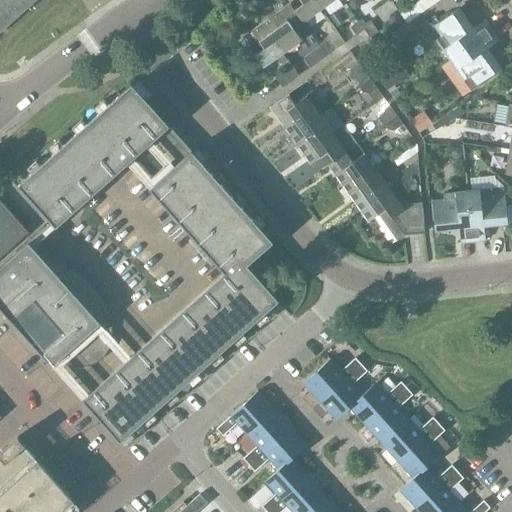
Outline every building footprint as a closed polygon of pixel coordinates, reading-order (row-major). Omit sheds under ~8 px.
[(0,0),(0,33),(37,0),(0,0)] [(303,22),(321,8),(315,0),(300,0),(303,4),(295,9),(303,22)] [(315,0),(321,8),(332,0),(315,0)] [(300,23),(303,22),(295,9),(290,4),(272,17),(284,35),(274,42),(282,53),(302,39),(298,35),(305,30),(300,23)] [(450,60),(491,30),(484,20),(473,28),(459,8),(438,23),(445,33),(436,40),(450,60)] [(286,59),(282,53),(274,42),(284,35),(272,17),(252,31),(264,48),(254,55),(263,67),(275,58),(279,64),(286,59)] [(362,26),(365,24),(361,19),(350,27),(356,35),(364,29),(362,26)] [(362,26),(364,29),(370,37),(378,32),(370,20),(365,24),(362,26)] [(499,41),(491,30),(450,60),(465,80),(474,73),(481,83),(501,68),(488,49),(499,41)] [(318,45),(319,46),(326,56),(332,52),(332,48),(326,39),(318,45)] [(326,56),(319,46),(303,58),(310,68),(326,56)] [(350,70),(361,86),(370,79),(359,63),(350,70)] [(282,87),(298,76),(291,66),(275,78),(282,87)] [(370,79),(361,86),(359,87),(363,92),(367,93),(376,87),(370,79)] [(119,439),(276,299),(247,266),(273,243),(132,84),(18,186),(52,223),(76,202),(72,198),(84,187),(88,192),(98,182),(94,178),(106,167),(110,172),(120,162),(117,158),(129,147),(132,152),(143,142),(139,138),(144,133),(174,167),(154,185),(163,196),(167,192),(178,204),(174,208),(183,218),(187,214),(198,226),(194,230),(203,241),(207,237),(218,249),(214,252),(223,263),(227,259),(241,274),(235,279),(231,275),(221,285),(224,289),(212,299),(209,295),(198,305),(202,309),(190,319),(186,315),(176,325),(180,329),(168,339),(164,335),(154,345),(157,349),(145,359),(142,355),(131,365),(135,369),(123,379),(119,375),(109,385),(112,389),(100,399),(96,395),(86,405),(120,443),(121,441),(119,439)] [(288,95),(270,108),(283,127),(302,114),(308,124),(320,115),(312,104),(318,100),(312,92),(295,104),(288,95)] [(382,128),(386,125),(397,117),(389,105),(384,109),(384,114),(376,120),(382,128)] [(302,114),(283,127),(297,145),(315,132),(321,142),(333,134),(320,115),(308,124),(302,114)] [(397,117),(386,125),(390,130),(394,131),(403,125),(397,117)] [(416,128),(425,139),(438,129),(429,118),(416,128)] [(315,132),(297,145),(311,165),(328,153),(334,161),(357,145),(348,134),(344,137),(338,130),(333,134),(321,142),(315,132)] [(366,181),(377,173),(364,154),(363,154),(357,145),(334,161),(328,165),(341,184),(359,172),(366,181)] [(411,178),(419,172),(413,164),(402,172),(407,180),(411,178)] [(359,172),(341,184),(355,203),(373,191),(379,200),(391,192),(377,173),(366,181),(359,172)] [(411,178),(407,180),(403,183),(409,192),(417,186),(411,178)] [(470,191),(468,191),(473,242),(485,241),(484,227),(508,225),(504,187),(470,191)] [(373,191),(355,203),(369,223),(375,218),(392,243),(404,235),(425,233),(422,209),(404,210),(391,192),(379,200),(373,191)] [(473,242),(468,191),(443,194),(444,205),(432,207),(435,232),(459,230),(460,243),(473,242)] [(0,255),(25,233),(0,204),(0,255)] [(60,269),(49,266),(50,260),(42,259),(32,261),(27,263),(21,257),(49,232),(44,226),(15,252),(17,253),(0,267),(0,302),(3,307),(11,305),(12,308),(13,313),(15,320),(21,331),(31,344),(44,354),(59,362),(62,363),(75,366),(81,367),(91,365),(94,364),(96,363),(98,362),(102,359),(105,356),(108,352),(110,347),(111,343),(111,342),(112,334),(110,328),(105,312),(97,298),(87,286),(74,276),(60,269)] [(304,383),(320,401),(361,364),(355,358),(341,371),(330,359),(304,383)] [(367,371),(361,364),(320,401),(337,420),(350,408),(363,396),(363,395),(353,384),(367,371)] [(350,408),(366,425),(407,389),(401,382),(386,395),(376,383),(363,395),(363,396),(350,408)] [(366,425),(382,443),(409,419),(398,408),(413,395),(407,389),(366,425)] [(237,423),(247,435),(274,411),(257,392),(216,429),(223,436),(237,423)] [(243,459),(249,465),(290,428),(274,411),(247,435),(257,446),(243,459)] [(419,431),(409,419),(382,443),(398,461),(439,424),(433,418),(419,431)] [(445,431),(439,424),(398,461),(413,479),(414,479),(427,467),(428,468),(441,456),(430,444),(445,431)] [(269,459),(279,470),(292,458),(293,459),(306,447),(290,428),(249,465),(255,472),(269,459)] [(0,511),(60,511),(74,500),(18,438),(18,437),(0,452),(0,511)] [(262,507),(266,511),(269,511),(309,476),(293,459),(292,458),(279,470),(265,482),(276,493),(262,507)] [(437,478),(428,468),(427,467),(414,479),(413,479),(400,491),(416,509),(458,472),(452,465),(437,478)] [(464,479),(458,472),(416,509),(419,511),(449,511),(459,503),(449,492),(464,479)] [(309,476),(269,511),(282,511),(288,507),(292,511),(304,511),(325,494),(309,476)] [(340,511),(325,494),(304,511),(340,511)] [(198,511),(208,504),(200,495),(180,511),(198,511)] [(471,511),(467,511),(459,503),(449,511),(485,511),(490,508),(484,501),(471,511)]
